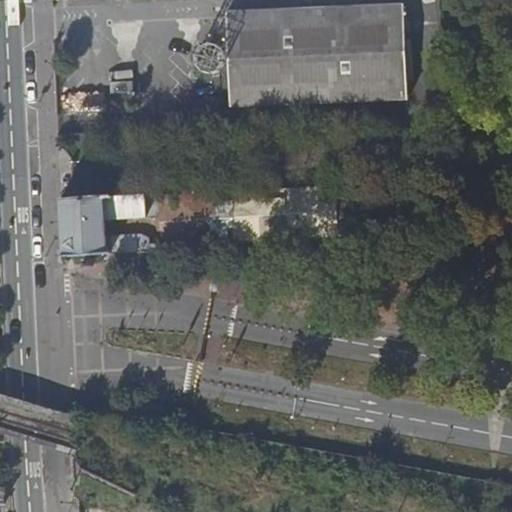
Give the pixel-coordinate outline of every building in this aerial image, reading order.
[(411,98),(406,5),(227,13),(231,106),(411,98)] [(385,145),(384,120),(351,122),(352,133),(340,133),(340,122),(281,125),(282,136),(271,137),(270,125),(213,128),(214,139),(205,140),(204,129),(124,132),(125,158),(385,145)] [(337,187),(337,185),(160,196),(162,215),(164,250),(340,238),(340,236),(337,187)] [(362,185),(337,187),(340,236),(365,235),(365,227),(363,205),(362,185)] [(162,215),(160,196),(62,203),(64,256),(134,252),(133,236),(109,238),(108,221),(147,218),(146,216),(162,215)] [(363,205),(365,227),(374,226),(372,205),(363,205)] [(133,236),(134,252),(145,251),(144,235),(133,236)]
